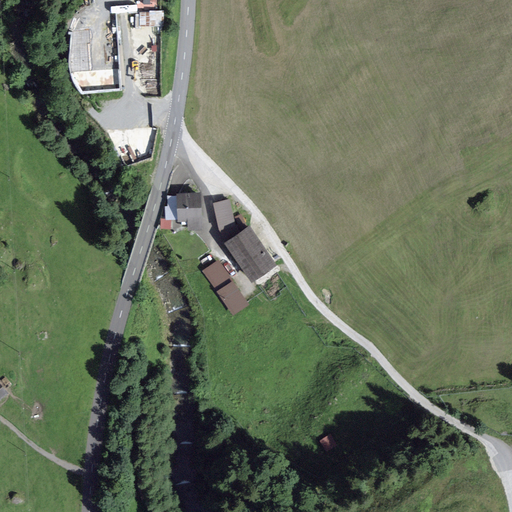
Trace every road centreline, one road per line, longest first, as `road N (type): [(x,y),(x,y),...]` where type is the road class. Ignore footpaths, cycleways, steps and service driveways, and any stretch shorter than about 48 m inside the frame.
road 1 (tertiary): [(90,511),(105,379),(172,137),(188,0)]
road 2 (track): [(172,137),(250,203),(325,321),(373,348),(443,416),(506,453),(511,471)]
